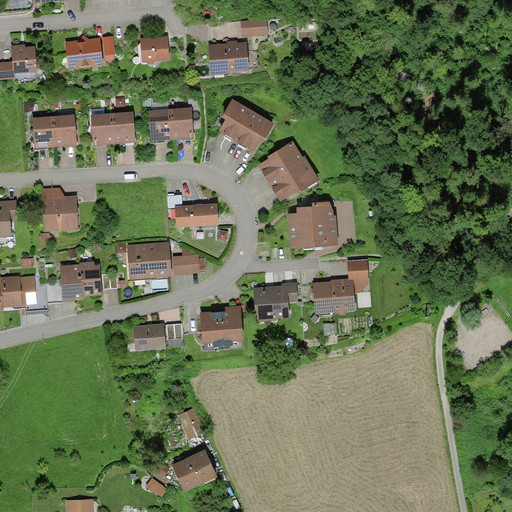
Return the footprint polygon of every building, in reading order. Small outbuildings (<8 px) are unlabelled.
[(268,18),(240,20),(241,36),(269,34),(268,18)] [(111,34),(103,34),(103,49),(111,49),(111,34)] [(167,34),(139,35),(140,56),(168,55),(167,34)] [(97,37),(68,40),(69,53),(72,53),(73,61),(99,59),(97,37)] [(13,59),(14,68),(25,67),(24,64),(34,63),(33,44),(21,45),(21,43),(12,43),(13,59)] [(245,43),(209,46),(211,74),(247,71),(245,43)] [(6,59),(6,73),(14,73),(14,68),(13,59),(6,59)] [(124,94),(115,95),(116,105),(125,104),(124,94)] [(273,121),(234,95),(224,110),(228,113),(219,126),(252,147),(260,135),(263,137),(273,121)] [(33,98),(22,98),(22,111),(33,111),(33,98)] [(169,107),(170,136),(179,135),(179,131),(191,130),(189,106),(169,107)] [(170,136),(169,107),(150,107),(152,132),(161,132),(162,136),(170,136)] [(110,110),(112,139),(120,139),(120,134),(132,134),(131,109),(110,110)] [(112,139),(110,110),(92,111),(93,136),(103,136),(103,140),(112,139)] [(51,114),(53,143),(61,142),(61,138),(73,137),(72,112),(51,114)] [(53,143),(51,114),(33,115),(34,140),(44,139),(44,143),(53,143)] [(212,149),(215,133),(207,131),(204,147),(212,149)] [(270,155),(261,160),(282,194),(296,186),(297,187),(316,176),(302,154),(300,156),(290,139),(268,152),(270,155)] [(56,186),(43,186),(45,226),(75,224),(74,210),(77,210),(77,203),(74,203),(73,194),(60,195),(56,186)] [(181,204),(181,203),(180,191),(166,192),(166,205),(181,204)] [(7,198),(7,204),(8,214),(16,214),(15,198),(7,198)] [(298,209),(289,210),(291,241),(336,238),(334,216),(331,216),(330,207),(328,207),(327,198),(312,199),(312,203),(297,204),(298,209)] [(181,203),(181,204),(182,221),(216,219),(215,201),(181,203)] [(0,231),(2,232),(2,229),(9,229),(8,214),(7,204),(0,204),(0,231)] [(229,229),(219,227),(216,236),(226,239),(229,229)] [(167,240),(128,242),(130,272),(169,270),(167,240)] [(74,245),(66,246),(68,254),(76,253),(74,245)] [(32,252),(19,254),(21,263),(33,261),(32,252)] [(196,252),(173,254),(174,270),(197,268),(196,252)] [(367,257),(348,259),(350,278),(352,277),(353,288),(360,288),(369,279),(367,257)] [(78,259),(78,263),(80,291),(90,290),(90,286),(99,285),(97,263),(89,263),(89,258),(78,259)] [(80,293),(80,291),(78,263),(69,264),(69,268),(62,268),(64,290),(71,290),(71,293),(80,293)] [(116,284),(115,268),(101,269),(102,285),(116,284)] [(47,306),(46,299),(45,282),(37,283),(37,274),(22,274),(23,280),(24,300),(24,307),(47,306)] [(2,301),(19,300),(18,281),(17,275),(1,276),(1,280),(2,301)] [(329,279),(314,280),(315,295),(320,294),(320,306),(354,304),(353,288),(352,277),(350,278),(343,278),(343,275),(329,276),(329,279)] [(45,278),(45,282),(46,299),(62,299),(60,277),(45,278)] [(284,284),(284,296),(296,295),(294,280),(283,281),(284,284)] [(284,296),(284,284),(256,286),(258,313),(286,311),(284,296)] [(222,307),(201,308),(202,338),(212,337),(213,342),(236,341),(236,335),(240,335),(239,305),(222,305),(222,307)] [(335,319),(322,320),(323,331),(336,330),(335,319)] [(163,320),(133,323),(134,340),(141,339),(141,344),(165,342),(163,320)] [(183,338),(183,323),(168,324),(168,338),(183,338)] [(182,421),(197,415),(193,405),(178,412),(182,421)] [(197,415),(182,421),(189,436),(204,429),(197,415)] [(204,450),(173,464),(185,490),(216,476),(204,450)] [(164,498),(170,490),(154,479),(148,487),(164,498)] [(93,511),(93,499),(66,500),(66,511),(93,511)]
